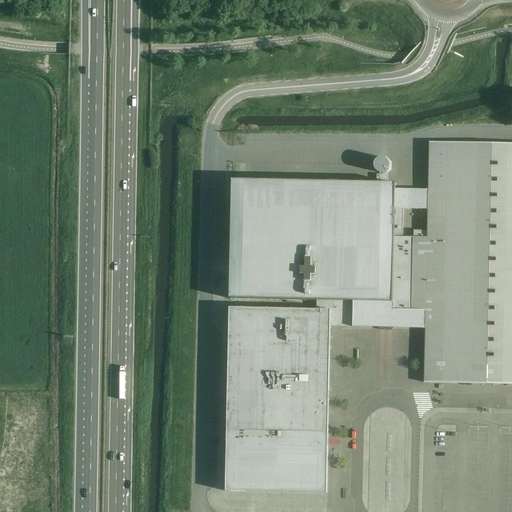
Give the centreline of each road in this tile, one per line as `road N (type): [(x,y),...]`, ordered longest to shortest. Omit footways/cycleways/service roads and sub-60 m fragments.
road 1 (unclassified): [(440,15),(431,55),(408,76),(250,91),(218,110),(210,136),(197,500)]
road 2 (motorway): [(115,511),(123,0)]
road 3 (motorway): [(95,42),(89,511)]
